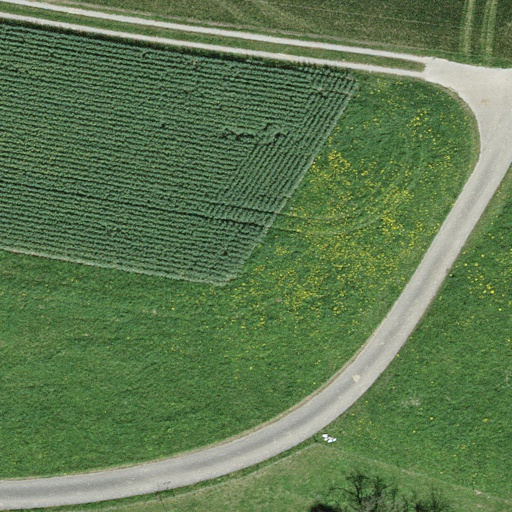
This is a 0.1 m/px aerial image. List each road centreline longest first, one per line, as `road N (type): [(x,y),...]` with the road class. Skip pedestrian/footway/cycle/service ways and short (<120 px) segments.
road 1 (track): [(0,496),(191,469),(311,417),(401,325),(511,131)]
road 2 (track): [(511,82),(13,0)]
